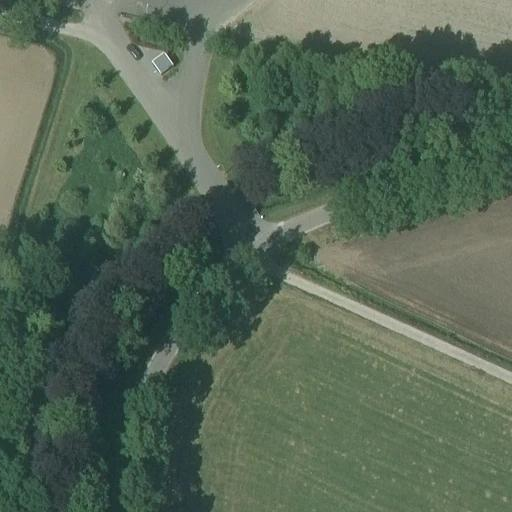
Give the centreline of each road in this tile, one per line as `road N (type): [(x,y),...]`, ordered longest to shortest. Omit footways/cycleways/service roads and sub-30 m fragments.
road 1 (unclassified): [(128,511),(143,409),(164,357),(257,253),(306,223),(511,158)]
road 2 (track): [(511,381),(277,273),(257,253)]
